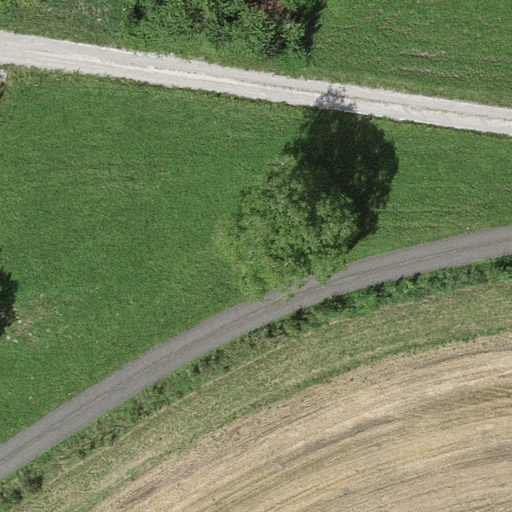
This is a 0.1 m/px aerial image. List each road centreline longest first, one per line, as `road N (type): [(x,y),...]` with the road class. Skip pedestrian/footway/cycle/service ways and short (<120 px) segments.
road 1 (unclassified): [(511,242),(387,266),(261,311),(0,455)]
road 2 (unclassified): [(511,122),(0,47)]
